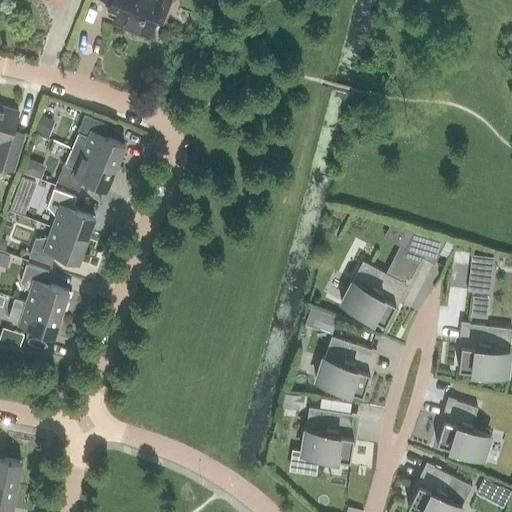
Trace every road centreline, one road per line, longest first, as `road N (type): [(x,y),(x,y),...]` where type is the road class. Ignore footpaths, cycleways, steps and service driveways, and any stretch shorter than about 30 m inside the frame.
road 1 (residential): [(0,65),(129,104),(165,124),(177,143),(85,425)]
road 2 (residential): [(389,459),(424,375),(427,320),(409,349),(387,430)]
road 3 (unclassified): [(264,511),(195,462),(85,425)]
